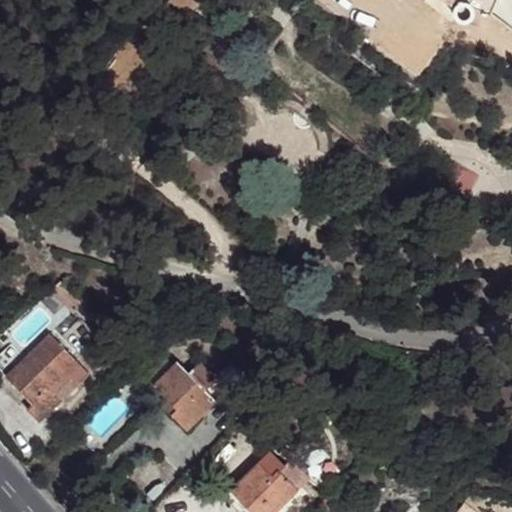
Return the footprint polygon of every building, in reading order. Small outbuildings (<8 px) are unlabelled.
[(443,0),(456,9),(454,14),(456,20),(458,21),(462,22),(465,22),(469,20),(471,14),(470,9),(467,6),(471,0),(443,0)] [(59,299),(69,289),(61,283),(52,291),(59,299)] [(89,375),(50,334),(24,359),(29,364),(11,382),(33,405),(27,410),(39,422),(89,375)] [(29,364),(24,359),(6,377),(11,382),(29,364)] [(155,384),(174,365),(167,359),(149,377),(155,384)] [(186,431),(215,401),(205,390),(217,378),(200,361),(188,373),(177,362),(174,365),(155,384),(154,386),(167,400),(177,409),(170,415),(186,431)] [(170,415),(177,409),(167,400),(161,406),(170,415)] [(271,452),(232,491),(244,503),(240,507),(244,511),(274,511),(297,490),(280,472),(285,467),(271,452)] [(232,491),(226,496),(238,508),(240,507),(244,503),(232,491)]
